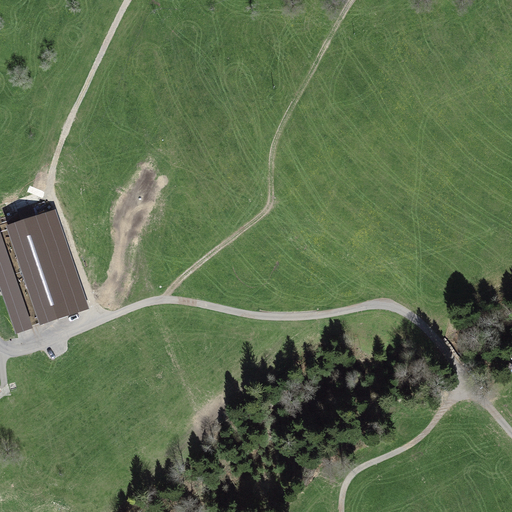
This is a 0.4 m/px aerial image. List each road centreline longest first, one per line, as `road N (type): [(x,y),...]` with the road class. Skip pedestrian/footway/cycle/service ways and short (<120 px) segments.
road 1 (unclassified): [(169,299),(258,316),(395,307),(427,329),(511,431)]
road 2 (track): [(126,0),(49,177),(103,321)]
road 3 (track): [(341,511),(344,486),(360,468),(416,441),(470,383)]
